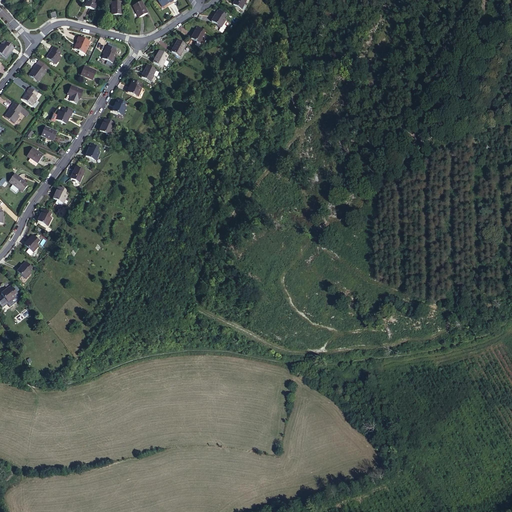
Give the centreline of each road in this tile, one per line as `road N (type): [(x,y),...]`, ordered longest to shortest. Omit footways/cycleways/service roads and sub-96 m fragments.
road 1 (track): [(218,226),(196,296),(201,308),(301,348),(421,339),(511,293)]
road 2 (residential): [(138,43),(0,254)]
road 3 (track): [(452,322),(321,243)]
